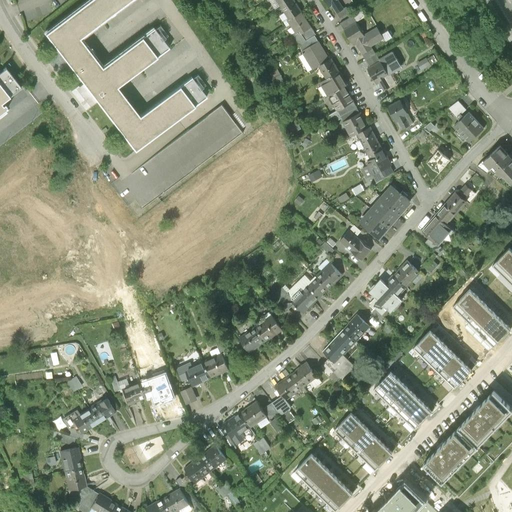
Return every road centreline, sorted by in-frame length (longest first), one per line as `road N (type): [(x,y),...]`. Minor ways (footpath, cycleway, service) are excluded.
road 1 (residential): [(430,202),(308,337),(207,416)]
road 2 (residential): [(430,202),(309,0)]
road 3 (residential): [(349,511),(511,343)]
road 4 (residential): [(207,416),(110,446),(113,471),(135,481),(195,432)]
road 5 (residential): [(0,8),(98,151)]
road 6 (residential): [(418,0),(505,123)]
